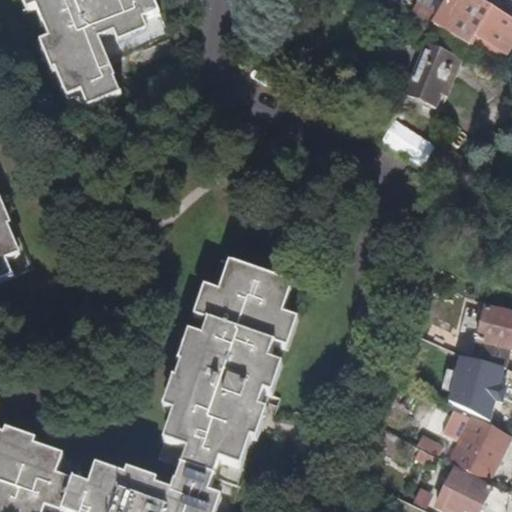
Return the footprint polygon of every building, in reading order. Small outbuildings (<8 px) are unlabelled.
[(180,51),(158,0),(25,0),(31,13),(33,14),(38,12),(51,41),(41,46),(66,107),(71,119),(145,90),(137,68),(180,51)] [(511,49),(511,18),(480,0),(452,0),(437,26),(473,47),(480,35),(510,53),(511,49)] [(510,53),(480,35),(473,47),(503,64),(510,53)] [(450,96),(465,61),(412,39),(404,55),(385,99),(423,116),(427,106),(438,111),(444,95),(450,96)] [(448,184),(462,160),(431,140),(416,164),(448,184)] [(0,287),(35,273),(4,199),(0,200),(0,287)] [(278,399),(287,369),(278,365),(284,350),(292,353),(304,321),(297,318),(308,288),(232,261),(222,291),(217,290),(206,322),(211,325),(205,339),(200,338),(173,414),(182,417),(165,464),(185,471),(245,491),(261,442),(266,441),(271,429),(254,423),(258,410),(275,416),(281,419),(286,401),(278,399)] [(511,318),(490,314),(477,365),(511,373),(511,370),(511,318)] [(496,416),(506,373),(456,361),(445,404),(496,416)] [(71,511),(87,467),(42,452),(44,445),(0,430),(0,423),(4,410),(0,408),(0,511),(71,511)] [(271,429),(275,416),(258,410),(254,423),(271,429)] [(493,488),(511,448),(511,443),(475,424),(453,467),(493,488)] [(446,451),(426,440),(421,450),(442,462),(446,451)] [(237,511),(240,507),(245,491),(185,471),(178,490),(134,476),(133,482),(87,467),(71,511),(237,511)] [(482,511),(492,492),(457,476),(439,511),(482,511)]
